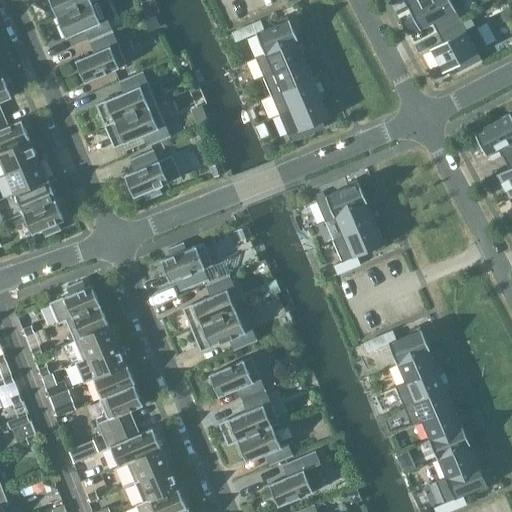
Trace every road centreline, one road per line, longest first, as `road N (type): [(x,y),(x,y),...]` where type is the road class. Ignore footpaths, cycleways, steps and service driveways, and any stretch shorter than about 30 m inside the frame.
road 1 (residential): [(115,238),(421,119)]
road 2 (residential): [(115,238),(231,511)]
road 3 (residential): [(12,0),(115,238)]
road 4 (residential): [(511,290),(421,119)]
road 5 (residential): [(421,119),(360,0)]
road 6 (residential): [(0,279),(115,238)]
